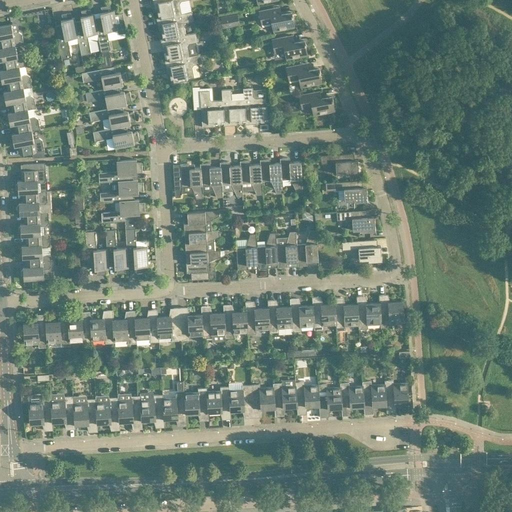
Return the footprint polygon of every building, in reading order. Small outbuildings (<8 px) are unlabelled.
[(152,0),(154,3),(156,3),(159,17),(181,13),(180,3),(181,0),(183,0),(152,0)] [(118,34),(126,32),(123,12),(115,14),(114,9),(111,10),(110,5),(100,6),(103,11),(100,12),(101,16),(95,17),(99,39),(101,51),(111,49),(107,31),(117,29),(118,34)] [(291,11),(281,13),(279,7),(275,7),(265,9),(259,10),(261,23),(271,21),(273,30),(284,28),(294,26),(292,15),(293,15),(292,13),(291,11)] [(95,17),(94,13),(91,13),(90,8),(81,10),(83,15),(80,16),(81,20),(75,21),(78,36),(81,54),(91,53),(89,41),(99,39),(95,17)] [(156,18),(158,25),(160,24),(163,38),(186,34),(184,24),(185,22),(194,20),(192,11),(181,13),(159,17),(156,18)] [(55,25),(62,58),(71,56),(68,38),(78,36),(75,21),(75,17),(72,17),(70,12),(61,14),(64,19),(61,20),(61,24),(55,25)] [(231,15),(221,17),(223,27),(233,25),(231,15)] [(0,47),(2,47),(24,43),(22,33),(19,31),(13,32),(11,24),(0,25),(0,47)] [(163,38),(160,39),(162,46),(164,45),(167,60),(190,55),(188,45),(189,43),(198,41),(196,32),(186,34),(163,38)] [(292,35),(287,36),(278,38),(275,38),(272,39),(274,52),(284,50),(286,58),(297,56),(307,54),(305,44),(306,43),(305,41),(304,39),(293,41),(292,35)] [(24,43),(2,47),(0,47),(0,60),(2,60),(4,69),(0,69),(0,70),(28,64),(26,54),(23,52),(17,53),(15,45),(24,43)] [(167,60),(165,60),(166,67),(168,66),(171,81),(200,76),(198,63),(202,63),(200,53),(190,55),(167,60)] [(109,55),(102,56),(104,67),(111,66),(109,55)] [(307,62),(292,65),(286,66),(289,79),(299,77),(300,86),(322,82),(319,71),(320,71),(320,69),(319,69),(319,67),(308,69),(307,62)] [(4,91),(32,86),(30,76),(27,73),(21,75),(20,66),(28,65),(28,64),(0,70),(0,79),(1,80),(2,82),(6,81),(8,90),(4,91)] [(85,92),(123,85),(122,82),(128,81),(126,72),(120,74),(118,71),(116,72),(115,66),(105,68),(81,72),(83,82),(101,78),(103,88),(85,92)] [(103,88),(85,92),(85,93),(87,98),(87,101),(105,98),(107,105),(107,108),(122,105),(127,104),(126,102),(131,100),(130,91),(125,94),(124,94),(122,91),(120,91),(119,85),(103,88)] [(8,113),(36,107),(34,97),(31,95),(25,96),(24,88),(32,86),(4,91),(4,93),(3,95),(4,100),(5,101),(6,103),(10,102),(12,111),(8,112),(8,113)] [(200,87),(192,87),(192,88),(192,90),(193,106),(194,109),(201,109),(200,90),(200,87)] [(231,88),(222,89),(224,125),(231,125),(231,122),(245,121),(243,87),(243,88),(244,98),(234,99),(232,97),(231,88)] [(253,87),(243,87),(245,121),(245,124),(252,123),(252,121),(267,120),(267,110),(266,97),(255,97),(253,95),(253,87)] [(224,125),(222,89),(221,89),(222,99),(212,100),(210,98),(209,90),(200,90),(201,109),(202,126),(209,126),(209,124),(224,123),(224,125)] [(319,91),(315,91),(299,95),(302,107),(312,106),(313,114),(334,110),(332,99),(333,99),(333,97),(332,97),(331,95),(321,97),(319,91)] [(107,108),(89,111),(91,121),(101,119),(109,117),(110,123),(111,127),(111,128),(126,125),(131,124),(130,121),(135,120),(133,111),(128,113),(127,114),(126,111),(123,111),(122,105),(107,108)] [(33,108),(36,107),(8,113),(8,115),(7,116),(8,121),(9,122),(10,124),(15,124),(16,133),(12,134),(40,128),(38,118),(35,116),(33,108)] [(111,128),(109,117),(101,119),(103,129),(111,128)] [(103,129),(93,131),(95,140),(105,138),(113,137),(115,148),(134,144),(134,141),(139,140),(137,130),(131,133),(129,130),(127,131),(126,125),(131,124),(103,129)] [(79,126),(74,127),(76,135),(84,133),(83,129),(79,126)] [(45,156),(43,150),(44,150),(42,139),(39,137),(33,138),(32,130),(40,128),(12,134),(12,136),(11,137),(12,142),(13,143),(14,143),(14,146),(18,145),(20,154),(32,152),(33,157),(45,156)] [(72,132),(66,133),(68,144),(70,144),(70,147),(74,146),(73,144),(75,144),(72,132)] [(115,148),(113,137),(105,138),(107,149),(115,148)] [(321,155),(322,163),(336,162),(336,174),(345,173),(345,175),(358,174),(358,159),(351,160),(351,153),(321,155)] [(280,158),(280,162),(282,179),(291,179),(297,192),(303,191),(301,170),(301,160),(290,161),(289,157),(280,158)] [(260,159),(260,163),(262,181),(271,180),(277,193),(283,192),(282,179),(280,162),(270,162),(269,158),(260,159)] [(118,181),(118,180),(133,179),(133,173),(137,173),(137,170),(142,171),(142,161),(136,162),(136,159),(126,160),(117,160),(117,171),(99,172),(99,181),(108,181),(118,181)] [(240,160),(240,164),(242,182),(251,181),(257,194),(263,194),(262,181),(260,163),(250,164),(249,160),(240,160)] [(220,161),(220,166),(222,183),(231,182),(237,195),(243,195),(242,182),(240,164),(230,165),(230,161),(220,161)] [(45,162),(23,164),(23,170),(21,170),(22,180),(17,180),(17,183),(16,184),(16,189),(18,190),(18,192),(47,191),(47,190),(38,191),(38,182),(44,182),(46,179),(45,162)] [(200,163),(200,167),(201,167),(202,184),(211,184),(217,197),(223,196),(222,183),(220,166),(210,166),(210,162),(200,163)] [(201,167),(200,167),(190,167),(190,163),(180,164),(180,166),(174,166),(174,164),(173,164),(175,197),(181,196),(180,186),(191,185),(197,198),(203,197),(202,184),(201,167)] [(119,200),(134,199),(134,193),(136,193),(138,193),(138,190),(144,191),(143,181),(138,182),(137,179),(133,179),(118,180),(118,181),(118,191),(109,191),(100,192),(101,202),(119,200)] [(359,180),(349,180),(326,182),(326,184),(326,189),(326,190),(338,189),(339,200),(345,200),(354,200),(354,202),(367,201),(366,186),(360,186),(359,180)] [(118,191),(118,181),(108,181),(109,191),(118,191)] [(19,214),(48,212),(40,212),(39,204),(45,204),(47,201),(47,191),(18,192),(18,193),(22,192),(23,202),(19,202),(19,204),(18,204),(17,206),(17,210),(19,212),(19,214)] [(75,194),(75,204),(83,203),(82,193),(75,194)] [(119,200),(120,211),(101,212),(102,222),(125,220),(135,220),(135,213),(138,213),(140,213),(139,210),(145,211),(144,201),(139,202),(139,199),(134,199),(119,200)] [(184,232),(188,232),(206,231),(206,230),(206,221),(219,215),(219,209),(187,211),(188,223),(184,223),(184,232)] [(367,209),(357,210),(337,211),(337,219),(345,219),(346,221),(352,220),(353,230),(362,229),(362,231),(365,231),(375,230),(374,216),(368,216),(367,209)] [(48,212),(19,214),(24,214),(25,223),(20,223),(20,226),(19,227),(19,232),(20,233),(21,233),(21,235),(41,234),(41,225),(46,225),(49,222),(48,212)] [(125,220),(125,228),(127,247),(128,262),(130,262),(134,262),(134,265),(134,266),(137,266),(136,272),(146,271),(145,266),(148,265),(148,255),(147,246),(146,242),(145,241),(144,240),(136,240),(135,228),(136,228),(135,220),(125,220)] [(127,247),(116,248),(115,229),(111,229),(107,230),(105,230),(107,248),(108,268),(108,263),(114,263),(114,266),(114,268),(117,267),(116,273),(126,272),(125,267),(128,267),(128,262),(127,247)] [(306,243),(297,244),(296,244),(298,261),(297,261),(297,265),(307,265),(307,261),(318,260),(317,250),(316,229),(310,230),(306,243)] [(85,231),(87,253),(88,265),(94,264),(94,269),(97,269),(96,274),(106,274),(105,268),(108,268),(107,248),(96,249),(95,230),(85,231)] [(186,252),(190,252),(207,251),(207,250),(207,241),(219,236),(219,230),(206,230),(206,231),(188,232),(189,243),(185,243),(186,252)] [(277,245),(276,245),(278,262),(277,262),(277,267),(287,266),(287,262),(291,262),(291,266),(297,265),(297,261),(298,261),(296,244),(297,244),(296,231),(290,231),(286,244),(277,245)] [(257,246),(256,246),(258,264),(257,264),(257,268),(267,267),(267,263),(271,263),(271,267),(277,267),(277,262),(278,262),(276,245),(277,245),(276,232),(270,232),(266,245),(257,246)] [(256,246),(257,246),(256,233),(250,233),(246,247),(236,247),(237,269),(247,269),(247,264),(257,264),(258,264),(256,246)] [(51,255),(43,255),(42,247),(48,247),(50,244),(50,234),(41,234),(21,235),(21,236),(25,235),(26,245),(21,245),(21,247),(20,249),(20,254),(22,255),(22,257),(51,255)] [(343,249),(359,248),(360,260),(368,259),(368,261),(381,260),(380,245),(374,246),(374,239),(342,241),(343,249)] [(190,252),(190,263),(186,263),(187,272),(191,272),(191,279),(209,278),(208,261),(221,256),(220,250),(207,250),(207,251),(190,252)] [(87,253),(75,253),(76,263),(77,265),(88,265),(87,253)] [(27,266),(23,266),(23,269),(21,270),(22,275),(23,277),(24,279),(49,277),(48,268),(49,268),(52,265),(51,255),(22,257),(27,257),(27,261),(27,266)] [(385,294),(379,294),(381,327),(390,327),(390,322),(403,321),(403,307),(405,307),(406,307),(406,301),(402,301),(386,302),(385,294)] [(363,295),(357,296),(357,303),(359,324),(359,329),(368,328),(367,324),(381,323),(380,302),(379,302),(376,302),(363,303),(363,295)] [(319,296),(312,296),(313,304),(314,325),(315,329),(323,329),(323,325),(336,324),(336,330),(337,330),(335,303),(319,304),(319,296)] [(335,303),(337,330),(345,329),(345,325),(359,324),(357,303),(342,304),(341,296),(335,297),(335,303)] [(296,297),(290,298),(291,306),(292,327),(292,331),(301,330),(300,326),(306,326),(314,325),(313,304),(312,304),(309,305),(296,305),(296,297)] [(274,299),(268,299),(268,307),(270,328),(270,332),(278,332),(278,328),(281,327),(291,327),(292,327),(291,306),(290,306),(284,306),(274,307),(274,299)] [(251,300),(245,301),(246,311),(248,331),(248,334),(256,333),(256,329),(264,328),(269,328),(270,328),(268,307),(262,308),(252,308),(251,300)] [(229,304),(223,304),(224,312),(226,333),(226,337),(234,337),(234,332),(240,332),(247,332),(248,331),(246,311),(239,311),(230,312),(229,304)] [(207,305),(201,306),(202,314),(203,334),(204,338),(212,338),(212,334),(220,333),(225,333),(226,333),(224,312),(223,312),(216,313),(208,313),(207,305)] [(173,315),(157,316),(159,341),(159,337),(172,336),(172,340),(181,340),(179,307),(173,307),(173,315)] [(185,307),(179,307),(181,340),(190,339),(189,335),(197,335),(203,334),(202,314),(201,314),(190,314),(185,315),(185,307)] [(151,317),(135,318),(136,343),(137,343),(137,338),(150,338),(150,342),(159,341),(157,316),(157,308),(150,309),(151,317)] [(106,318),(90,319),(92,344),(92,339),(105,338),(105,343),(114,342),(113,319),(112,309),(106,310),(106,318)] [(129,318),(113,319),(114,342),(114,340),(127,339),(128,343),(136,343),(135,318),(134,310),(128,310),(129,318)] [(84,319),(68,320),(70,345),(70,341),(83,340),(83,344),(92,344),(90,319),(90,311),(84,311),(84,319)] [(62,320),(46,322),(47,346),(48,346),(47,342),(61,341),(61,346),(70,345),(68,320),(68,312),(61,312),(62,320)] [(46,322),(45,313),(39,314),(40,322),(23,323),(24,344),(38,343),(39,347),(47,346),(46,322)] [(371,380),(362,381),(364,406),(364,414),(371,413),(370,405),(386,404),(385,379),(384,379),(385,383),(371,384),(371,380)] [(393,379),(385,379),(386,404),(386,412),(393,412),(392,404),(409,403),(407,382),(394,383),(393,379)] [(304,380),(295,381),(296,385),(297,406),(297,414),(304,414),(303,406),(319,405),(318,384),(304,385),(304,380)] [(163,398),(162,398),(164,419),(172,418),(180,417),(180,425),(186,425),(186,413),(184,392),(183,392),(182,381),(177,382),(178,393),(176,393),(176,397),(170,397),(163,398)] [(282,382),(273,382),(275,407),(274,407),(275,415),(281,415),(281,407),(297,406),(295,381),(295,385),(282,386),(282,382)] [(349,382),(340,382),(342,407),(341,407),(342,415),(348,415),(348,407),(364,406),(362,381),(362,385),(349,386),(349,382)] [(260,383),(251,384),(253,417),(259,416),(259,408),(274,407),(275,407),(273,382),(273,387),(260,387),(260,383)] [(327,383),(318,384),(319,405),(320,417),(326,416),(326,408),(341,407),(342,407),(340,382),(340,386),(327,387),(327,383)] [(229,385),(228,385),(230,410),(246,409),(247,417),(253,417),(251,384),(242,384),(242,389),(229,389),(229,385)] [(207,387),(206,387),(208,412),(224,411),(225,419),(231,418),(230,410),(228,385),(220,386),(220,390),(207,391),(207,387)] [(198,391),(184,392),(186,413),(202,412),(202,420),(208,420),(208,412),(206,387),(197,387),(198,391)] [(140,395),(141,420),(158,419),(158,427),(164,426),(164,419),(162,394),(153,394),(154,398),(140,399),(140,395)] [(69,429),(75,428),(75,424),(73,395),(64,396),(64,400),(51,401),(51,397),(52,422),(68,421),(69,429)] [(73,395),(75,424),(91,423),(91,431),(97,431),(97,423),(95,398),(87,398),(87,403),(74,403),(73,395)] [(118,396),(117,396),(119,421),(135,420),(136,428),(142,428),(141,420),(140,395),(131,396),(131,400),(118,401),(118,396)] [(96,398),(95,398),(97,423),(113,422),(114,430),(120,429),(119,421),(117,396),(109,397),(109,401),(96,402),(96,398)] [(47,430),(53,430),(52,422),(51,397),(42,397),(42,401),(28,402),(30,423),(46,422),(47,430)]
